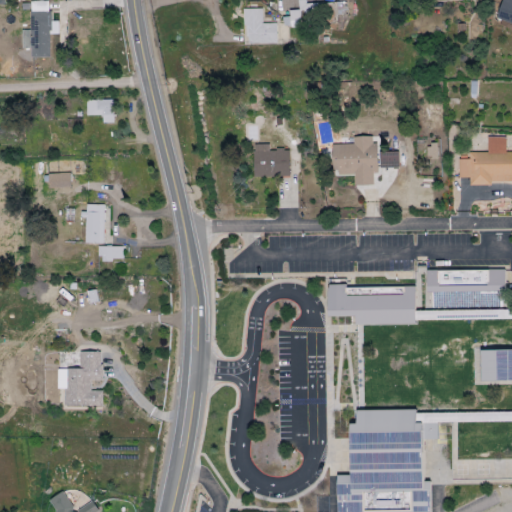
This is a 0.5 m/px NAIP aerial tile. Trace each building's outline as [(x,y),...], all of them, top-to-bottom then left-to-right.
[(511,0),(501,0),(495,19),(511,24),(511,0)] [(49,1),(29,2),(30,31),(21,31),(22,51),(25,51),(25,58),(50,58),(49,1)] [(276,23),(263,24),(262,9),(244,9),(245,44),(276,44),(276,23)] [(87,116),(102,115),(103,123),(114,123),(113,100),(86,100),(87,116)] [(398,152),(379,153),(379,137),(353,137),(353,145),(332,145),(333,176),(354,176),(354,186),(375,186),(375,169),(398,168),(398,152)] [(469,185),(511,182),(511,152),(505,153),(505,137),(487,138),(488,152),(468,154),(468,159),(458,160),(459,179),(469,178),(469,185)] [(254,177),(289,177),(289,150),(269,150),(269,145),(253,145),(254,177)] [(437,159),(437,145),(426,145),(426,159),(437,159)] [(49,174),(49,188),(71,188),(70,173),(49,174)] [(123,247),(99,247),(99,261),(123,261),(123,247)] [(426,271),(426,293),(433,293),(433,309),(504,308),(504,271),(426,271)] [(356,326),(415,325),(414,287),(403,287),(403,296),(346,296),(346,285),(327,286),(328,317),(355,317),(356,326)] [(87,292),(89,304),(98,303),(96,290),(87,292)] [(511,310),(441,312),(441,321),(511,319),(511,310)] [(511,350),(481,351),(481,382),(511,382),(511,350)] [(102,407),(102,392),(90,391),(90,381),(100,381),(100,353),(79,352),(79,370),(58,369),(57,390),(65,390),(65,406),(102,407)] [(336,511),(430,511),(430,483),(423,483),(422,441),(438,441),(438,424),(422,424),(422,411),(356,412),(356,425),(350,425),(350,476),(337,476),(336,511)] [(98,511),(93,502),(75,511),(72,511),(73,509),(64,492),(49,500),(55,511),(98,511)]
